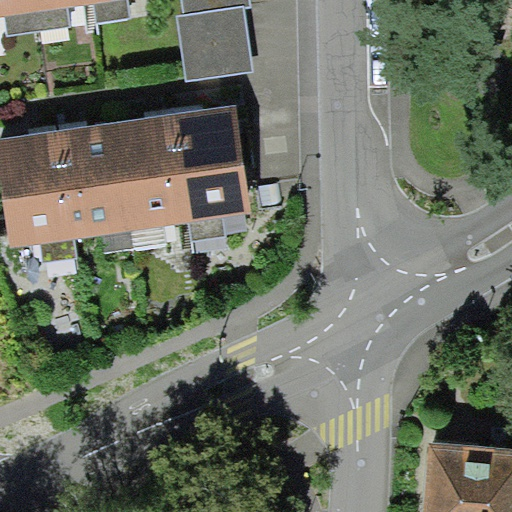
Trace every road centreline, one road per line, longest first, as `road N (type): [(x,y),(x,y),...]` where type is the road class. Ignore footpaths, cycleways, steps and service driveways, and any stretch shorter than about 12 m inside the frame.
road 1 (residential): [(356,332),(0,492)]
road 2 (residential): [(356,332),(346,0)]
road 3 (residential): [(511,233),(356,332)]
road 4 (residential): [(353,511),(356,332)]
